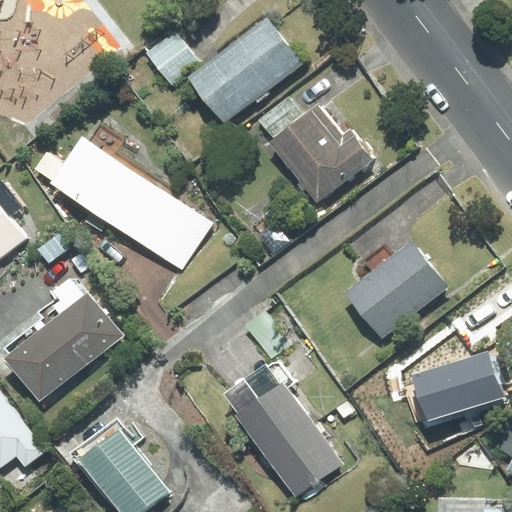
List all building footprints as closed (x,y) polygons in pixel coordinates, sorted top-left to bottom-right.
[(303,67),(264,19),(182,83),(221,132),(303,67)] [(172,31),(141,54),(168,89),(198,66),(172,31)] [(292,96),(254,125),(316,207),(378,160),(354,129),(344,137),(320,105),(307,116),(292,96)] [(48,153),(34,173),(50,184),(48,188),(182,273),(216,223),(171,196),(176,188),(120,154),(129,141),(106,128),(98,138),(88,132),(64,165),(48,153)] [(4,180),(0,182),(0,260),(28,240),(14,220),(26,211),(4,180)] [(412,241),(341,295),(378,344),(450,290),(412,241)] [(88,246),(70,261),(82,276),(100,261),(88,246)] [(83,297),(68,278),(50,294),(55,301),(38,314),(45,323),(9,352),(13,357),(8,361),(42,404),(124,339),(87,293),(83,297)] [(498,398),(507,391),(472,343),(455,355),(449,347),(423,366),(433,379),(395,407),(431,456),(503,403),(498,398)] [(226,397),(239,415),(221,427),(245,462),(262,450),(297,501),(344,470),(289,388),(293,385),(277,362),(273,365),(226,397)] [(118,430),(70,468),(105,511),(143,511),(168,493),(118,430)]
